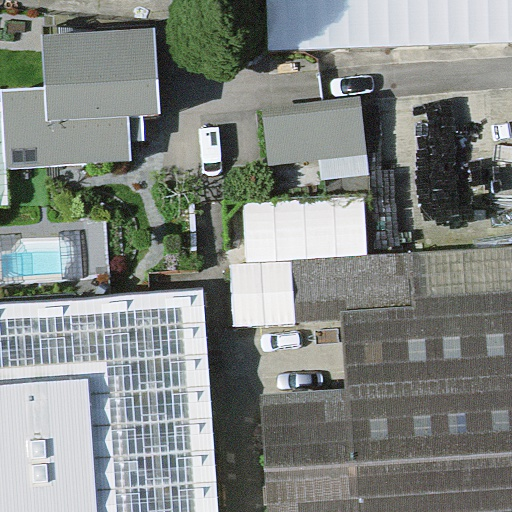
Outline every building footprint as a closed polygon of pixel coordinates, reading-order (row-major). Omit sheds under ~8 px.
[(511,0),(268,0),(269,43),(511,37),(511,0)] [(0,78),(0,176),(0,185),(150,178),(146,93),(164,92),(162,33),(72,37),(74,75),(0,78)] [(269,157),(322,154),(323,174),(370,171),(366,98),(266,104),(269,157)] [(272,511),(511,511),(511,244),(411,250),(415,313),(345,317),(349,390),(266,395),(272,511)] [(0,511),(115,511),(109,380),(86,381),(82,302),(0,306),(0,511)]
